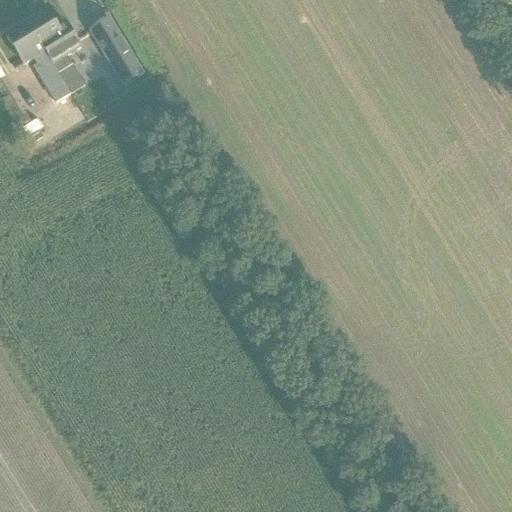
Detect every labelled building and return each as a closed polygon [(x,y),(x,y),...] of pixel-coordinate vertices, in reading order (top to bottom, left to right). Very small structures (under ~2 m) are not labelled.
[(48,12),(27,24),(57,76),(72,67),(67,59),(81,50),(68,27),(59,32),(48,12)] [(43,85),(56,105),(70,97),(65,88),(27,24),(6,37),(24,67),(34,61),(38,68),(35,70),(44,84),(43,85)] [(511,24),(503,30),(511,44),(511,24)] [(122,39),(101,52),(114,73),(135,60),(122,39)] [(29,96),(20,100),(26,114),(35,110),(29,96)]
